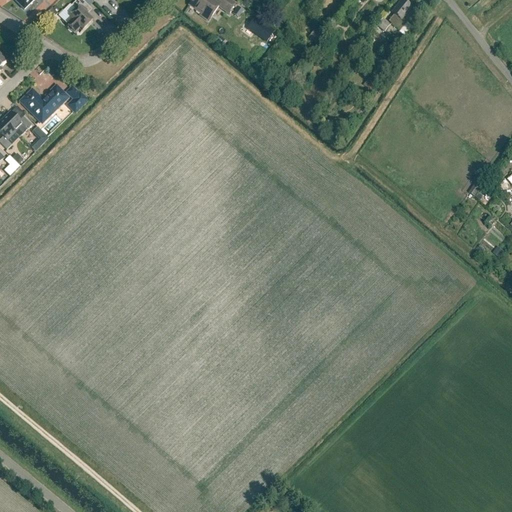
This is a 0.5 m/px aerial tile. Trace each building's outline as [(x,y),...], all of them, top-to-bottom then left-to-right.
[(12,0),(24,11),(35,0),(12,0)] [(40,0),(39,2),(45,8),(52,0),(40,0)] [(83,31),(92,22),(84,13),(89,8),(80,0),(78,0),(71,7),(76,11),(70,18),(72,20),(66,27),(74,34),(80,28),(83,31)] [(215,0),(215,2),(212,0),(196,0),(195,1),(193,0),(189,7),(201,15),(200,17),(208,23),(218,8),(228,15),(235,5),(227,0),(215,0)] [(400,32),(406,24),(402,20),(411,9),(401,1),(391,14),(394,16),(388,23),(400,32)] [(237,8),(234,13),(239,17),(243,12),(237,8)] [(52,10),(47,15),(50,19),(56,14),(52,10)] [(273,33),(254,20),(248,29),(267,43),(273,33)] [(383,33),(389,26),(382,20),(376,27),(383,33)] [(42,125),(68,99),(56,88),(42,102),(37,96),(36,94),(33,92),(31,91),(28,94),(28,96),(21,103),(42,125)] [(79,96),(72,89),(67,94),(74,101),(68,107),(75,115),(87,102),(80,95),(79,96)] [(2,121),(15,134),(19,139),(32,127),(23,118),(19,123),(10,114),(2,121)] [(330,134),(337,126),(329,119),(322,128),(330,134)] [(7,142),(15,134),(2,121),(0,123),(0,134),(3,138),(0,141),(0,144),(7,152),(12,147),(7,142)] [(36,128),(30,133),(38,141),(29,149),(33,153),(47,139),(36,128)] [(15,155),(10,160),(17,165),(21,160),(15,155)] [(9,178),(15,173),(9,167),(3,173),(9,178)] [(469,194),(474,198),(483,184),(478,181),(469,194)]
